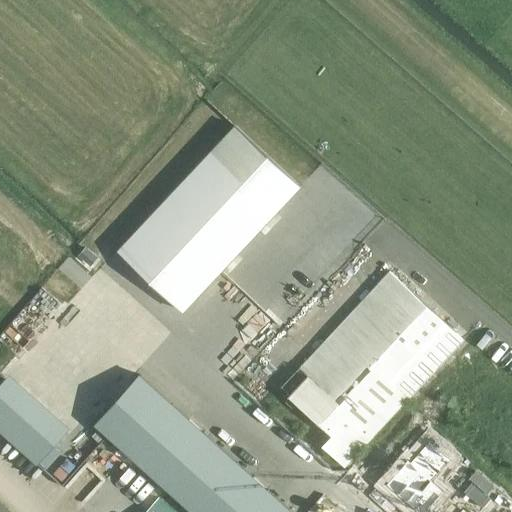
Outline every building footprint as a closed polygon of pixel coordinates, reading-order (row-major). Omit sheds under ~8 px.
[(184,310),(300,183),(235,124),(119,250),(184,310)] [(370,291),(373,293),(282,390),(333,437),(323,448),(345,468),(445,361),(444,360),(464,339),(390,270),(370,291)] [(7,370),(0,379),(0,428),(38,463),(68,426),(7,370)] [(139,376),(95,425),(191,511),(290,511),(286,508),(139,376)] [(426,442),(390,479),(417,505),(443,477),(435,470),(445,460),(426,442)] [(172,511),(158,499),(146,511),(172,511)] [(0,511),(12,511),(0,501),(0,511)]
